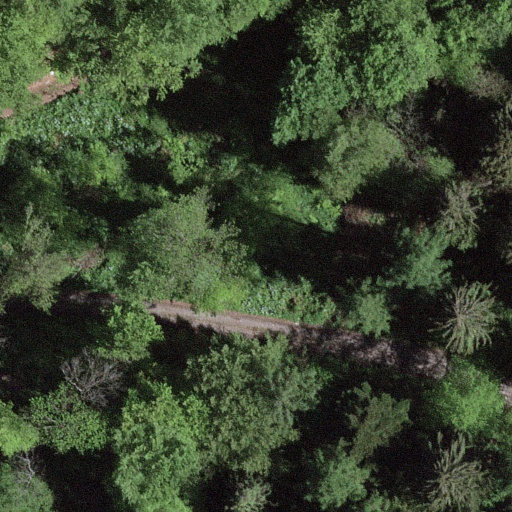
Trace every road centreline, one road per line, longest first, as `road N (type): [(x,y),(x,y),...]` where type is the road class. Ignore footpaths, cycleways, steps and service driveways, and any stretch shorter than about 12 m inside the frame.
road 1 (track): [(511,408),(341,320),(0,216)]
road 2 (track): [(202,0),(180,20),(0,79)]
